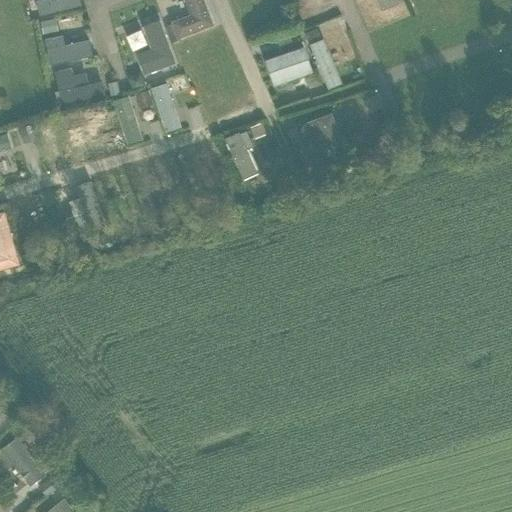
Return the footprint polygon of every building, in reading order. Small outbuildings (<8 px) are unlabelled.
[(38,0),(40,12),(84,8),(82,0),(38,0)] [(178,39),(214,26),(203,0),(183,0),(189,15),(171,22),(171,24),(165,27),(171,44),(179,41),(178,39)] [(384,0),(388,10),(403,4),(401,0),(384,0)] [(43,34),(58,31),(55,19),(41,22),(43,34)] [(429,55),(427,43),(421,44),(417,22),(379,29),(386,63),(429,55)] [(0,56),(38,47),(36,37),(22,40),(19,30),(0,35),(0,56)] [(89,40),(64,45),(62,35),(44,39),(50,65),(92,56),(89,40)] [(326,89),(344,84),(329,36),(312,42),(326,89)] [(511,88),(511,60),(505,40),(476,49),(490,95),(511,88)] [(308,45),(263,59),(272,87),(317,73),(308,45)] [(455,106),(440,60),(410,69),(425,115),(455,106)] [(54,70),(60,164),(81,163),(80,144),(92,143),(91,124),(107,123),(105,98),(109,98),(108,80),(90,81),(89,68),(54,70)] [(141,72),(128,77),(133,90),(146,85),(141,72)] [(239,76),(197,91),(211,131),(234,122),(225,97),(244,90),(239,76)] [(184,77),(172,81),(175,91),(187,87),(184,77)] [(158,108),(166,132),(182,126),(167,81),(149,87),(157,109),(158,108)] [(117,82),(108,84),(111,96),(120,94),(117,82)] [(148,90),(136,95),(139,105),(152,100),(148,90)] [(119,120),(126,143),(142,138),(129,93),(110,98),(117,120),(119,120)] [(352,142),(372,134),(360,103),(340,111),(352,142)] [(296,126),(311,165),(350,150),(334,112),(296,126)] [(0,136),(0,154),(22,145),(33,171),(47,164),(29,124),(0,136)] [(245,129),(225,138),(243,179),(263,170),(245,129)] [(192,160),(200,199),(232,193),(225,154),(192,160)] [(171,190),(182,187),(175,159),(164,162),(164,164),(153,167),(159,191),(171,189),(171,190)] [(96,180),(60,189),(71,236),(107,227),(96,180)] [(38,209),(29,211),(27,204),(13,207),(23,254),(47,249),(38,209)] [(0,268),(20,263),(5,212),(0,213),(0,268)] [(106,233),(95,237),(98,245),(109,242),(106,233)] [(30,486),(46,474),(17,437),(1,449),(30,486)] [(54,476),(39,487),(45,496),(61,485),(54,476)] [(44,511),(79,511),(68,495),(44,511)]
